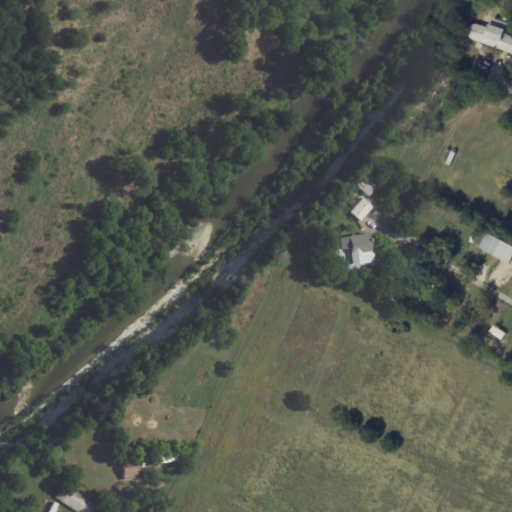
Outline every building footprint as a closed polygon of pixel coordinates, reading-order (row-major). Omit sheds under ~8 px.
[(496,20),(510,25),(508,30),(510,31),(508,36),(511,37),(511,53),(475,40),(474,40),(474,37),(473,34),(474,31),(476,28),(479,27),(482,26),(485,26),(492,29),(496,20)] [(428,100),(421,94),(430,82),(438,88),(428,100)] [(370,197),(367,200),(353,188),(366,172),(380,183),(374,190),(375,190),(370,197)] [(360,224),(349,214),(361,201),(372,210),(370,212),(371,213),(369,216),(368,215),(360,224)] [(374,250),(375,269),(348,271),(348,269),(333,270),(332,250),(337,250),(337,239),(365,234),(366,241),(371,240),(372,249),(374,248),(374,250)] [(491,255),(479,248),(487,234),(503,243),(496,257),(491,255)] [(273,256),(283,251),(287,258),(277,263),(273,256)] [(123,480),(120,462),(172,452),(174,462),(141,469),(143,481),(124,485),(123,480)] [(75,511),(55,499),(65,484),(95,505),(90,511),(75,511)]
